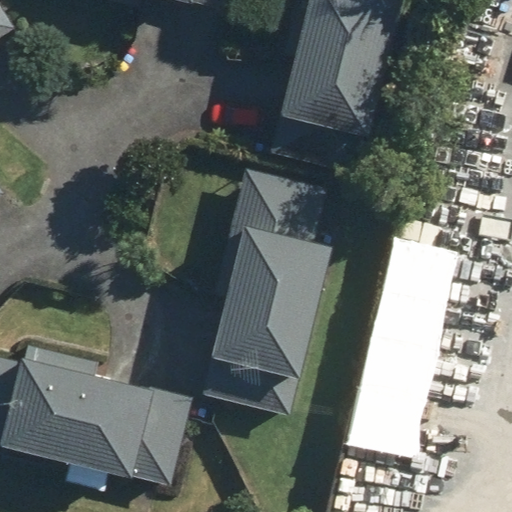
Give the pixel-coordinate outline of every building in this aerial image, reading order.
[(130,0),(176,13),(179,0),(130,0)] [(293,0),(268,153),(362,169),(390,0),(293,0)] [(0,33),(14,24),(0,5),(0,33)] [(315,243),(325,185),(237,169),(198,396),(298,413),(327,245),(315,243)] [(459,258),(391,242),(340,447),(408,463),(459,258)] [(187,396),(0,360),(0,445),(70,458),(65,485),(105,493),(109,475),(170,487),(187,396)]
